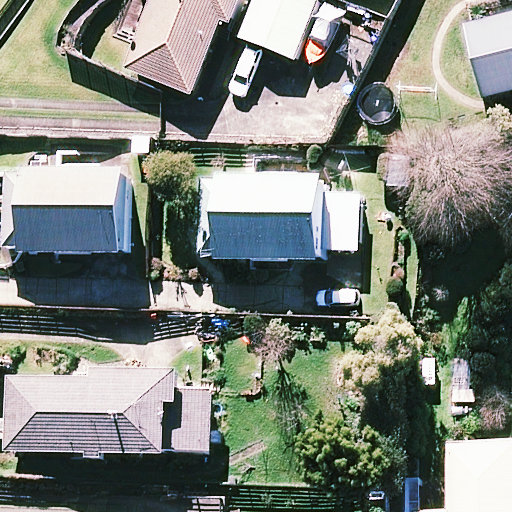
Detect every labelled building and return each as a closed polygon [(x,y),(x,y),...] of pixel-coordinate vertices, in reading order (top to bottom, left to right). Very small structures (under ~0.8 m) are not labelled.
[(250,0),(161,0),(162,0),(132,78),(199,104),(228,30),(237,34),(250,0)] [(262,0),(245,45),(303,68),(327,9),(304,0),(262,0)] [(492,107),(511,102),(511,23),(474,32),(492,107)] [(15,178),(10,255),(26,256),(25,263),(134,269),(138,185),(15,178)] [(212,187),(208,269),(329,274),(330,259),(365,261),(368,193),(212,187)] [(476,366),(443,364),(441,394),(474,396),(476,366)] [(218,468),(221,399),(193,398),(194,389),(16,382),(13,460),(218,468)] [(511,511),(511,448),(452,447),(451,483),(411,482),(410,511),(511,511)]
